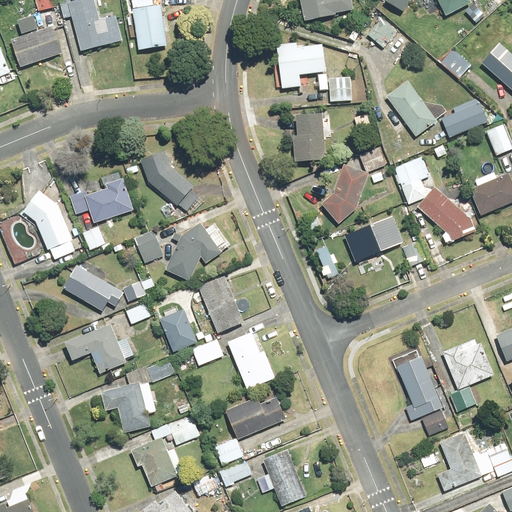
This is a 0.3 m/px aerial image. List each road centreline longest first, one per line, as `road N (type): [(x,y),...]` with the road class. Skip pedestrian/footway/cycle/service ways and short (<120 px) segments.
road 1 (residential): [(223,100),(316,340)]
road 2 (residential): [(0,147),(117,106),(223,100)]
road 3 (residential): [(85,511),(0,303)]
road 4 (residential): [(511,260),(316,340)]
road 5 (residential): [(316,340),(386,511)]
